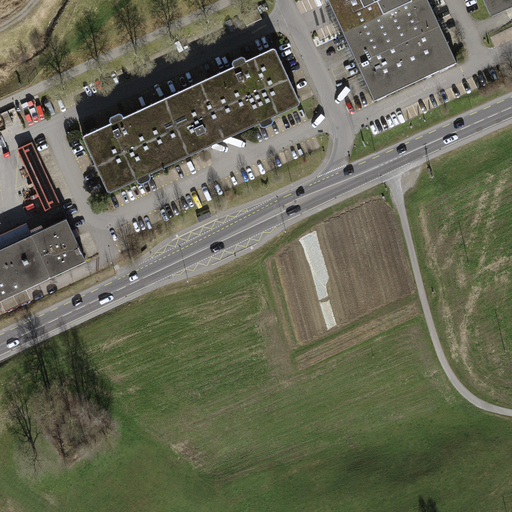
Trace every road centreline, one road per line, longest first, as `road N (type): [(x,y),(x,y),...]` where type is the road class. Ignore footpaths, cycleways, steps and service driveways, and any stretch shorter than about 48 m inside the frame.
road 1 (primary): [(327,189),(0,345)]
road 2 (residential): [(286,0),(341,122),(343,147),(327,189)]
road 3 (primary): [(511,108),(327,189)]
